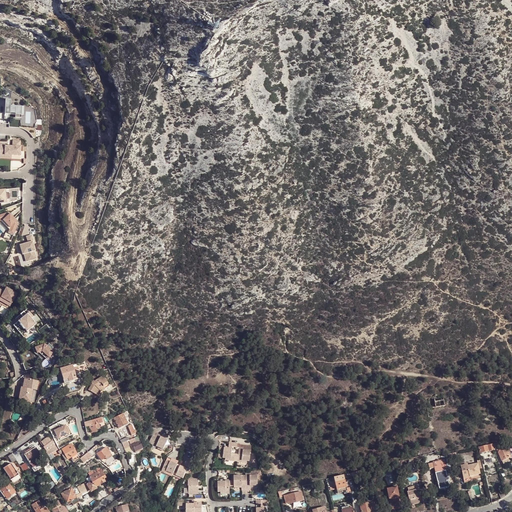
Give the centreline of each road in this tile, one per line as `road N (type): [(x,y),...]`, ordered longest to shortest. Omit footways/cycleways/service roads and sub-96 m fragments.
road 1 (residential): [(95,511),(126,488),(130,475),(114,437),(87,445),(74,409),(0,455)]
road 2 (residential): [(162,433),(177,433),(184,443),(214,440),(212,504)]
